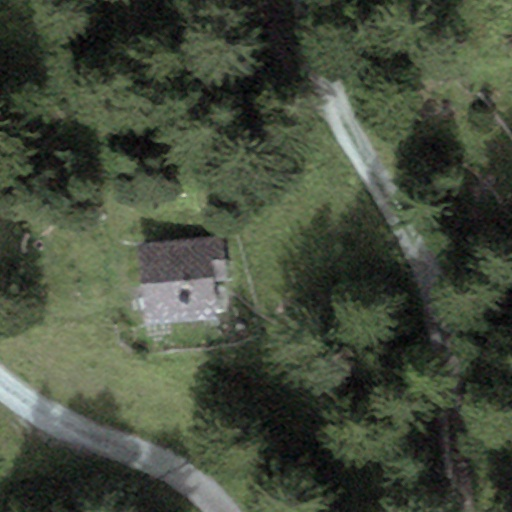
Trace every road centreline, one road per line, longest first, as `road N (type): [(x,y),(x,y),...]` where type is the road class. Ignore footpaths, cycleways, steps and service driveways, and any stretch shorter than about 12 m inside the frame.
road 1 (track): [(304,0),(327,95),(402,225),(437,311),(461,511)]
road 2 (track): [(223,511),(192,480),(74,430),(0,386)]
